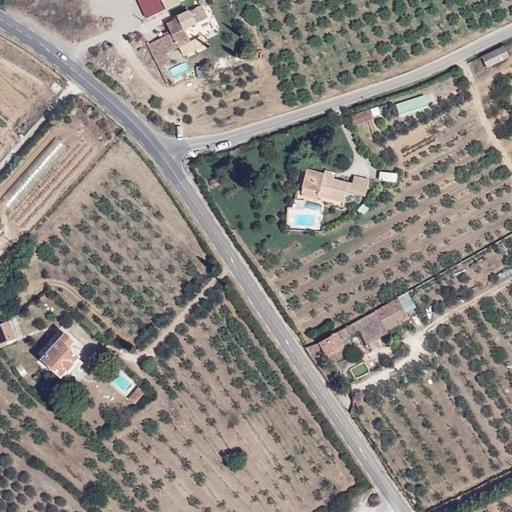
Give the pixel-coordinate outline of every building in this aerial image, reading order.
[(181,0),(139,0),(147,17),(166,8),(175,4),(182,1),(181,0)] [(164,36),(171,49),(190,40),(184,29),(196,23),(190,10),(178,16),(178,18),(167,24),(172,33),(164,36)] [(164,53),(171,49),(164,36),(158,40),(164,53)] [(482,57),(487,67),(510,56),(505,46),(482,57)] [(174,74),(190,69),(188,63),(172,68),(174,74)] [(398,103),(401,114),(430,105),(427,94),(398,103)] [(361,118),(360,114),(352,116),(355,124),(375,118),(372,109),(366,111),(368,116),(361,118)] [(320,192),(320,196),(344,202),(347,191),(365,196),(369,179),(354,175),(352,184),(334,179),(334,176),(329,174),(330,171),(325,170),(324,173),(308,169),(303,188),(320,192)] [(318,195),(320,196),(320,192),(303,188),(302,192),(303,192),(302,196),(317,200),(318,195)] [(397,298),(375,311),(380,321),(403,308),(397,298)] [(320,342),(322,346),(328,355),(343,347),(342,345),(347,342),(348,340),(348,337),(359,331),(367,344),(387,332),(380,321),(375,311),(349,326),(320,342)] [(9,321),(0,324),(0,345),(16,339),(9,321)] [(64,374),(78,359),(80,356),(70,348),(76,342),(66,333),(43,359),(62,376),(64,374)] [(306,348),(308,352),(322,346),(320,342),(306,348)] [(343,347),(328,355),(332,363),(348,354),(343,347)] [(83,362),(78,359),(64,374),(69,378),(83,362)] [(115,380),(128,394),(138,385),(125,371),(115,380)] [(135,404),(145,392),(138,386),(128,399),(135,404)]
